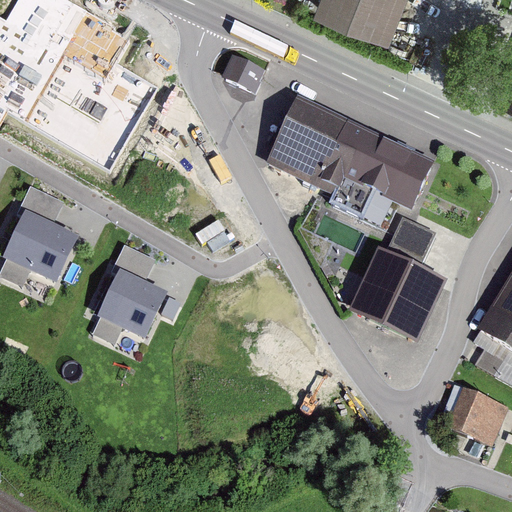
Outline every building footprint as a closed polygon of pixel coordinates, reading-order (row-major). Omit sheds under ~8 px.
[(397,0),(307,0),(302,15),(381,44),(397,0)] [(261,75),(235,63),(227,82),(257,96),(262,84),(258,82),(261,75)] [(511,64),(495,111),(511,117),(511,64)] [(434,172),(294,107),(270,159),(410,223),(434,172)] [(62,204),(32,189),(18,218),(27,222),(8,262),(57,285),(76,244),(49,231),(62,204)] [(403,225),(390,253),(424,269),(437,240),(403,225)] [(153,261),(126,248),(112,276),(121,281),(102,321),(146,342),(166,300),(140,288),(153,261)] [(442,291),(369,258),(341,321),(413,354),(442,291)] [(478,367),(511,386),(511,285),(476,344),(487,351),(478,367)] [(505,420),(460,400),(445,434),(490,454),(505,420)]
